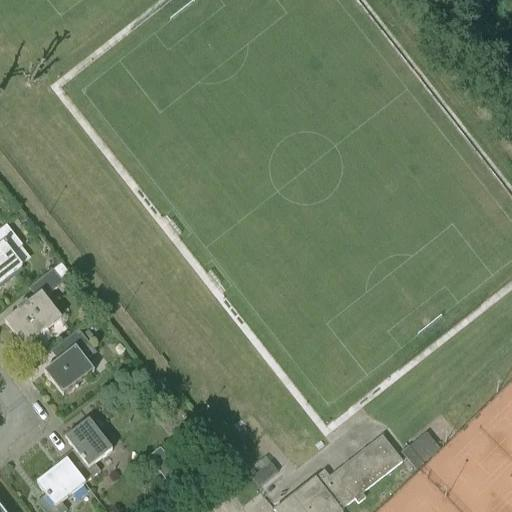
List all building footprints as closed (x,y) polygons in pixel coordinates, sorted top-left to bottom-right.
[(0,285),(21,269),(11,256),(21,248),(6,228),(0,231),(0,285)] [(28,290),(35,300),(4,324),(24,350),(60,321),(44,300),(63,285),(61,282),(68,277),(61,266),(53,272),(52,272),(28,290)] [(57,364),(43,374),(61,398),(93,374),(85,363),(95,355),(87,345),(81,337),(77,332),(49,354),(57,364)] [(93,340),(87,333),(81,337),(87,345),(93,340)] [(66,463),(84,486),(100,474),(94,466),(111,452),(88,422),(64,441),(73,452),(63,460),(66,463)] [(422,466),(439,453),(426,436),(409,449),(422,466)] [(324,473),(273,511),(340,511),(354,502),(357,506),(364,500),(361,496),(401,464),(381,438),(329,479),(324,473)] [(160,450),(148,460),(167,484),(179,474),(160,450)] [(84,486),(66,463),(36,486),(45,497),(35,505),(41,511),(66,511),(60,505),(84,486)] [(257,489),(276,474),(269,466),(250,480),(257,489)]
